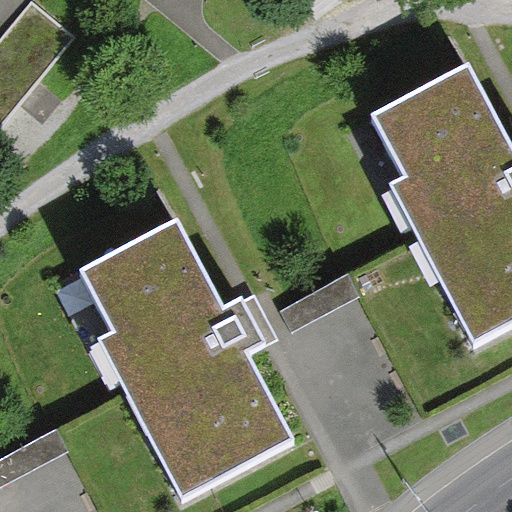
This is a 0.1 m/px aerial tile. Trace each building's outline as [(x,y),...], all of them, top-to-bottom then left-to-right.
[(0,133),(69,35),(25,4),(0,39),(0,133)] [(511,149),(470,62),(367,110),(476,340),(511,323),(511,149)] [(180,217),(76,266),(186,496),(289,448),(247,359),(268,349),(245,301),(224,311),(180,217)] [(292,332),(363,306),(355,284),(284,310),(292,332)] [(80,286),(59,296),(90,356),(111,345),(80,286)] [(0,488),(1,490),(66,465),(58,443),(0,465),(0,488)]
